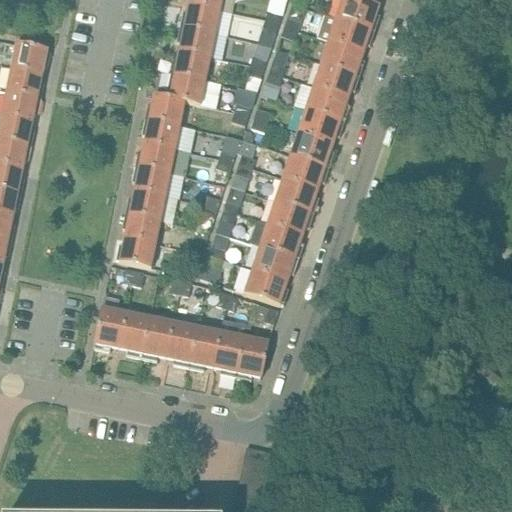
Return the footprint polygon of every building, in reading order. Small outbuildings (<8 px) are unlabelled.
[(188,0),(188,7),(220,14),(222,0),(188,0)] [(348,0),(341,0),(335,21),(374,34),(379,19),(375,18),(378,10),(348,0)] [(182,14),(179,30),(215,37),(220,14),(188,7),(186,15),(182,14)] [(267,13),(264,22),(278,27),(281,18),(267,13)] [(300,25),(286,20),(283,29),(297,34),(300,25)] [(335,21),(327,44),(363,56),(365,48),(369,49),(374,34),(335,21)] [(261,32),(275,36),(278,27),(264,22),(261,32)] [(297,34),(283,29),(280,39),(294,43),(297,34)] [(179,30),(176,45),(179,46),(178,54),(210,61),(215,37),(179,30)] [(360,64),(363,56),(327,44),(319,67),(359,80),(364,65),(360,64)] [(47,54),(14,47),(9,71),(41,78),(43,70),(46,71),(50,55),(47,55),(47,54)] [(173,61),(170,77),(205,84),(210,61),(178,54),(176,62),(173,61)] [(252,59),(249,68),(263,73),(266,64),(252,59)] [(271,66),(268,75),(282,80),(285,70),(271,66)] [(319,67),(312,90),(347,102),(350,94),(354,95),(359,80),(319,67)] [(259,82),(263,73),(249,68),(246,78),(259,82)] [(9,71),(4,95),(40,102),(43,87),(40,86),(41,78),(9,71)] [(282,80),(268,75),(265,84),(279,89),(282,80)] [(170,77),(166,93),(170,93),(168,102),(184,105),(200,109),(205,84),(170,77)] [(312,90),(304,112),(344,126),(349,111),(345,109),(347,102),(312,90)] [(4,95),(0,116),(0,118),(32,125),(33,117),(37,118),(40,102),(4,95)] [(184,105),(168,102),(152,99),(150,107),(147,107),(144,122),(179,129),(184,105)] [(233,115),(247,119),(250,110),(236,106),(233,115)] [(256,112),(253,121),(267,126),(269,117),(256,112)] [(304,112),(296,136),(332,147),(335,139),(339,141),(344,126),(304,112)] [(230,124),(244,129),(247,119),(233,115),(230,124)] [(0,118),(0,143),(30,149),(33,134),(30,133),(32,125),(0,118)] [(267,126),(253,121),(250,130),(263,135),(267,126)] [(175,153),(179,129),(144,122),(141,138),(144,138),(143,146),(175,153)] [(330,155),(332,147),(296,136),(289,159),(328,172),(333,157),(330,155)] [(0,143),(0,167),(22,172),(24,164),(27,165),(30,149),(0,143)] [(175,153),(143,146),(141,154),(137,154),(134,169),(170,177),(175,153)] [(221,152),(218,162),(231,166),(235,157),(221,152)] [(241,158),(238,167),(251,171),(254,162),(241,158)] [(289,159),(281,181),(317,193),(320,186),(323,187),(328,172),(289,159)] [(215,171),(228,176),(231,166),(218,162),(215,171)] [(0,167),(0,192),(20,197),(24,182),(20,181),(22,172),(0,167)] [(251,171),(238,167),(234,176),(248,181),(251,171)] [(165,200),(170,177),(134,169),(131,185),(135,185),(133,194),(165,200)] [(281,181),(274,204),(313,217),(318,202),(314,201),(317,193),(281,181)] [(0,192),(0,217),(12,220),(14,212),(17,213),(20,197),(0,192)] [(165,200),(133,194),(131,202),(128,201),(125,216),(160,224),(165,200)] [(203,208),(216,212),(219,203),(206,198),(203,208)] [(226,203),(222,213),(236,217),(239,208),(226,203)] [(274,204),(266,227),(302,239),(304,231),(308,232),(313,217),(274,204)] [(199,217),(213,221),(216,212),(203,208),(199,217)] [(236,217),(222,213),(219,222),(233,226),(236,217)] [(160,224),(125,216),(121,232),(125,233),(123,241),(155,247),(160,224)] [(0,217),(0,241),(11,244),(14,229),(10,228),(12,220),(0,217)] [(266,227),(258,250),(298,263),(303,248),(299,247),(302,239),(266,227)] [(8,260),(11,244),(0,241),(0,266),(2,267),(4,259),(8,260)] [(155,247),(123,241),(122,249),(118,248),(115,263),(118,264),(118,265),(150,271),(155,247)] [(187,254),(201,258),(204,249),(190,244),(187,254)] [(210,249),(207,258),(221,263),(224,253),(210,249)] [(258,250),(251,273),(287,284),(289,277),(293,278),(298,263),(258,250)] [(198,267),(201,258),(187,254),(184,263),(198,267)] [(221,263),(207,258),(204,267),(218,272),(221,263)] [(121,286),(131,288),(134,274),(124,272),(121,286)] [(251,273),(243,296),(279,308),(280,307),(283,308),(288,293),(284,292),(287,284),(251,273)] [(144,276),(134,274),(131,288),(141,290),(144,276)] [(181,284),(171,282),(168,296),(178,298),(181,284)] [(181,284),(178,298),(188,300),(190,286),(181,284)] [(229,298),(220,295),(215,309),(224,312),(229,298)] [(229,298),(224,312),(234,315),(238,301),(229,298)] [(277,313),(268,310),(263,324),(273,327),(277,313)] [(101,311),(93,348),(94,349),(94,352),(109,355),(110,351),(118,353),(125,315),(101,311)] [(149,320),(125,315),(118,353),(126,354),(125,358),(140,361),(149,320)] [(157,361),(165,362),(172,325),(149,320),(140,361),(156,365),(157,361)] [(196,330),(172,325),(165,362),(173,364),(172,368),(188,371),(196,330)] [(204,370),(212,372),(220,335),(196,330),(188,371),(203,374),(204,370)] [(219,377),(235,381),(243,340),(220,335),(212,372),(220,374),(219,377)] [(267,345),(243,340),(235,381),(250,384),(251,380),(260,382),(267,345)] [(464,400),(447,453),(465,459),(479,413),(473,411),(476,404),(464,400)] [(243,463),(269,469),(271,456),(245,451),(243,463)] [(266,480),(269,469),(243,463),(240,474),(266,480)] [(238,485),(264,491),(266,480),(240,474),(238,485)] [(262,502),(264,491),(238,485),(235,497),(262,502)] [(233,508),(253,511),(259,511),(262,502),(235,497),(233,508)]
